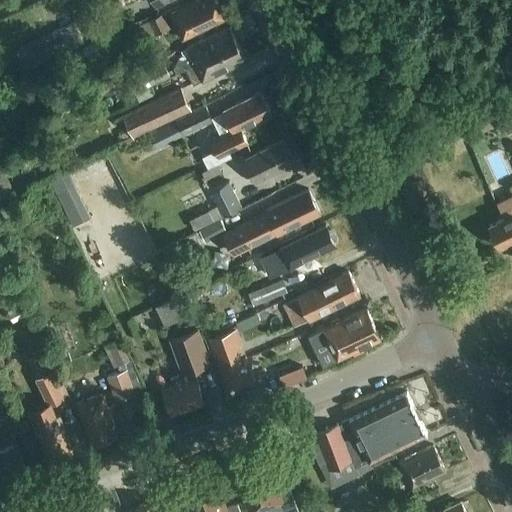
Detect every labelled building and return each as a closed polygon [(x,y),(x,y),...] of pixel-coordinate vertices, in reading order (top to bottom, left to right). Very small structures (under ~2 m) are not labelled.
[(179,39),(224,18),(215,0),(196,0),(167,13),(179,39)] [(136,25),(143,41),(171,28),(164,12),(136,25)] [(74,22),(45,36),(55,56),(84,42),(74,22)] [(179,55),(174,64),(179,73),(183,71),(186,69),(238,44),(230,27),(187,48),(181,51),(183,53),(179,55)] [(238,44),(186,69),(192,81),(194,85),(203,81),(203,82),(246,60),(238,44)] [(161,60),(123,78),(135,101),(149,94),(145,86),(169,75),(161,60)] [(15,104),(30,97),(22,79),(6,87),(15,104)] [(191,109),(180,86),(122,113),(133,136),(191,109)] [(234,130),(219,137),(213,140),(220,155),(247,142),(241,129),(271,114),(260,92),(224,110),(234,130)] [(234,130),(224,110),(210,116),(204,104),(147,132),(154,147),(210,120),(219,137),(234,130)] [(511,104),(496,113),(506,134),(511,130),(511,104)] [(255,182),(295,163),(284,139),(243,159),(255,182)] [(24,171),(45,159),(37,145),(16,157),(24,171)] [(227,182),(211,190),(223,214),(224,215),(241,206),(240,203),(234,191),(229,181),(227,182)] [(174,187),(154,196),(158,204),(178,194),(174,187)] [(277,234),(320,213),(308,189),(265,209),(268,214),(232,232),(239,247),(275,229),(277,234)] [(207,210),(189,219),(195,230),(213,221),(207,210)] [(511,214),(489,225),(500,247),(508,243),(511,250),(511,214)] [(195,230),(202,242),(224,231),(218,218),(213,221),(195,230)] [(287,268),(335,245),(325,225),(277,248),(287,268)] [(220,238),(195,247),(202,267),(227,258),(220,238)] [(348,270),(309,289),(294,296),(306,321),(360,295),(348,270)] [(144,302),(165,287),(158,277),(138,292),(144,302)] [(246,291),(251,305),(284,291),(278,278),(246,291)] [(155,310),(164,328),(187,316),(177,299),(155,310)] [(366,308),(322,329),(309,335),(323,363),(329,368),(339,363),(337,359),(381,338),(366,308)] [(220,371),(246,358),(235,328),(208,338),(220,371)] [(198,329),(170,339),(183,374),(170,379),(172,384),(162,388),(171,414),(205,402),(195,375),(195,376),(192,369),(210,362),(198,329)] [(139,382),(121,337),(103,345),(113,368),(124,364),(126,369),(107,375),(115,400),(135,394),(132,385),(139,382)] [(246,358),(220,371),(228,391),(254,380),(246,358)] [(64,397),(51,370),(35,378),(48,404),(64,397)] [(349,419),(337,423),(315,431),(329,468),(366,455),(369,460),(427,433),(407,391),(349,419)] [(91,443),(117,434),(103,394),(77,403),(91,443)] [(128,426),(139,419),(127,400),(116,408),(128,426)] [(51,403),(29,411),(46,460),(72,451),(59,415),(55,416),(51,403)] [(0,417),(0,435),(4,446),(0,447),(0,473),(1,476),(25,467),(16,441),(15,441),(6,416),(0,417)] [(411,487),(445,470),(433,445),(398,462),(411,487)] [(235,473),(249,511),(253,511),(281,501),(284,511),(298,511),(288,485),(277,490),(265,461),(235,473)] [(240,511),(237,503),(225,508),(214,479),(183,491),(191,511),(240,511)] [(164,511),(166,510),(163,502),(161,502),(160,498),(135,507),(137,511),(164,511)] [(466,511),(460,500),(435,511),(466,511)]
